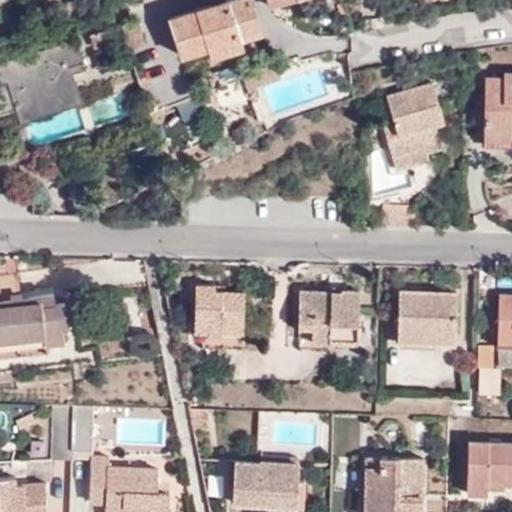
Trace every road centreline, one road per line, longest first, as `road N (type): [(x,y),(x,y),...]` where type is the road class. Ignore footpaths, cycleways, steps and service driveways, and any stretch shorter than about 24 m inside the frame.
road 1 (residential): [(511,250),(0,237)]
road 2 (residential): [(511,22),(487,18),(369,47)]
